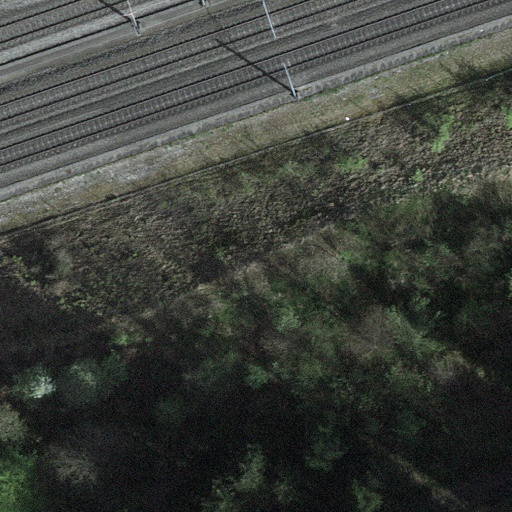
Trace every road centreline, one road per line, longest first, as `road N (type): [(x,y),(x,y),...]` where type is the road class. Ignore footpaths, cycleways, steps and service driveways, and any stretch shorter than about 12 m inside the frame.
road 1 (track): [(511,52),(0,223)]
road 2 (track): [(373,511),(511,468)]
